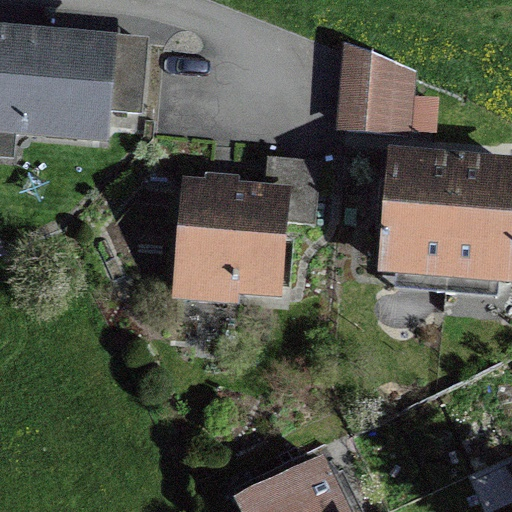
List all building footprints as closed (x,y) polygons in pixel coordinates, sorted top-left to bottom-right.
[(148,55),(0,41),(0,147),(106,157),(109,123),(142,126),(148,55)] [(412,90),(344,60),(341,147),(410,149),(412,90)] [(447,281),(455,170),(396,165),(387,277),(447,281)] [(511,174),(455,170),(447,281),(510,286),(511,254),(511,174)] [(264,201),(187,197),(181,312),(235,315),(235,308),(282,311),(286,239),(315,241),(319,179),(266,176),(264,201)] [(240,511),(344,511),(321,464),(237,506),(240,511)]
